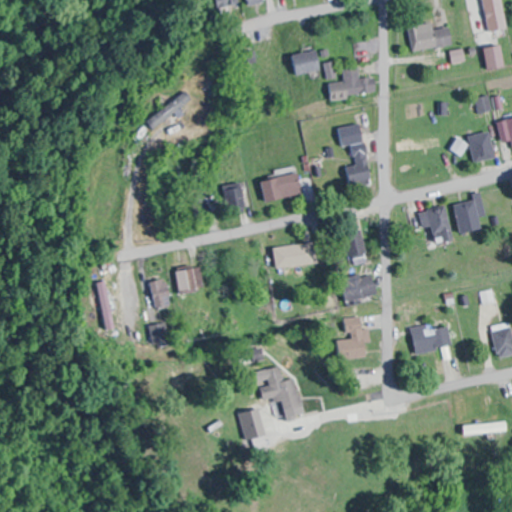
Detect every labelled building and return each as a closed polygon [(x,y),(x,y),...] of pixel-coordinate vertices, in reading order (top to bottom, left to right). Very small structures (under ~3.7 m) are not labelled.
[(235,0),(216,0),(217,9),(235,9),(235,0)] [(484,0),(490,32),(509,29),(504,0),(484,0)] [(452,27),(436,29),(435,23),(410,26),(413,51),(455,46),(452,27)] [(508,67),(504,45),(484,48),(488,70),(508,67)] [(322,70),(319,50),(293,55),(296,75),(322,70)] [(332,84),(334,99),(378,92),(376,76),(362,78),(360,66),(345,68),(347,82),(332,84)] [(193,101),(185,90),(143,118),(151,129),(193,101)] [(511,119),(498,123),(503,144),(511,141),(511,119)] [(365,124),(340,127),(343,147),(355,145),(357,165),(347,167),(351,188),(373,185),(365,124)] [(147,134),(141,125),(128,134),(134,143),(147,134)] [(475,162),(495,160),(493,133),(472,135),(475,162)] [(450,148),(462,156),(470,145),(458,137),(450,148)] [(305,195),(300,173),(263,181),(267,203),(305,195)] [(456,205),(463,235),(484,231),(481,219),(488,218),(483,193),(475,195),(476,201),(456,205)] [(429,209),(429,244),(451,244),(451,209),(429,209)] [(347,257),(360,257),(360,239),(347,239),(347,257)] [(280,268),(319,266),(318,244),(279,246),(280,268)] [(176,271),(181,295),(205,290),(201,267),(176,271)] [(349,304),(380,294),(373,273),(342,283),(349,304)] [(148,282),(155,310),(172,306),(166,278),(148,282)] [(338,341),(339,360),(368,358),(367,344),(371,344),(370,329),(364,330),(363,317),(347,319),(349,340),(338,341)] [(170,342),(166,323),(148,327),(152,345),(170,342)] [(511,354),(511,324),(495,324),(495,354),(511,354)] [(453,346),(450,327),(413,332),(415,353),(442,349),(444,360),(449,359),(448,347),(453,346)] [(296,379),(284,382),(281,368),(266,371),(270,385),(261,388),(265,401),(278,398),(283,415),(303,409),(296,379)]
